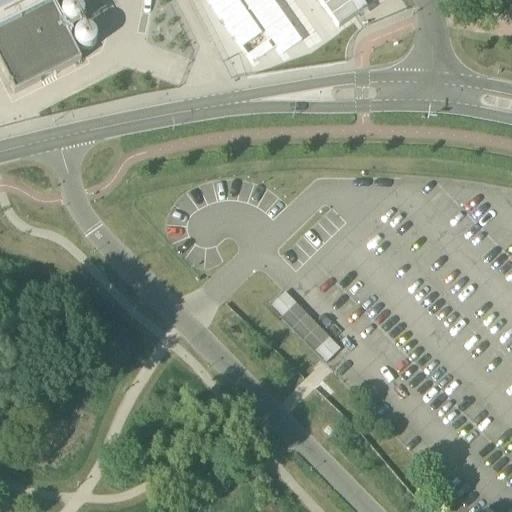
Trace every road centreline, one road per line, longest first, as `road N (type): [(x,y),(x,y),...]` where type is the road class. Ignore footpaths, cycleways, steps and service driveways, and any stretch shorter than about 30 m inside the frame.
road 1 (residential): [(60,138),(76,201),(93,227),(369,511)]
road 2 (tertiary): [(431,77),(362,77),(223,102)]
road 3 (tertiary): [(223,102),(430,106)]
road 4 (tertiary): [(223,102),(60,138)]
